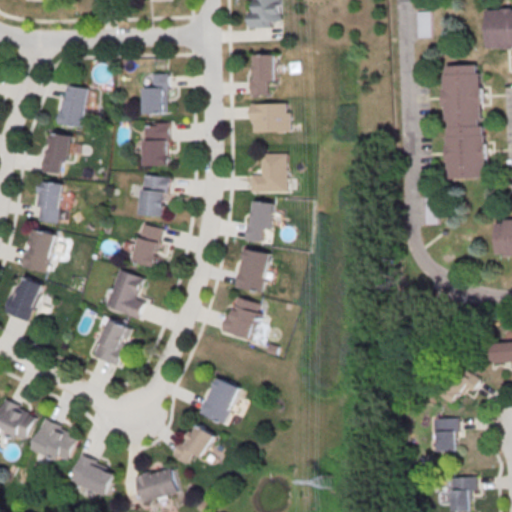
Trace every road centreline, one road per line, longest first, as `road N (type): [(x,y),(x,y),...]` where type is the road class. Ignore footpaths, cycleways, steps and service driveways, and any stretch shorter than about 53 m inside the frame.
road 1 (residential): [(209,0),(212,213),(194,298),(157,388),(137,413),(0,349)]
road 2 (residential): [(401,0),(415,247),(456,283),(511,299)]
road 3 (residential): [(210,36),(41,40),(0,33)]
road 4 (residential): [(41,40),(0,199)]
